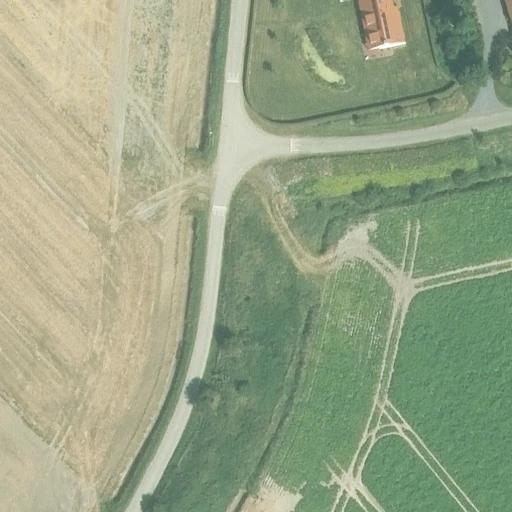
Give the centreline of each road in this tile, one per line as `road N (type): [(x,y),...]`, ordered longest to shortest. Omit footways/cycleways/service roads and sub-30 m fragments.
road 1 (unclassified): [(225,147),(197,368),(133,511)]
road 2 (unclassified): [(511,117),(332,146),(225,147)]
road 3 (unclassified): [(225,147),(241,0)]
